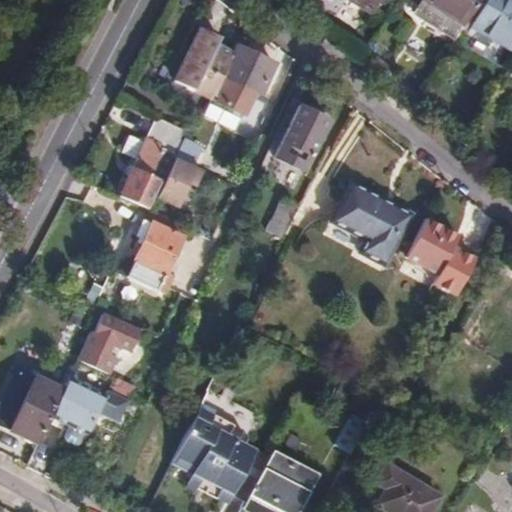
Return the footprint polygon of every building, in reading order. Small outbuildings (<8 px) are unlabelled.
[(337,0),(369,19),(381,0),(337,0)] [(423,0),(464,26),(480,0),(423,0)] [(511,0),(497,0),(479,32),(511,50),(511,0)] [(198,97),(220,51),(212,46),(215,39),(198,31),(173,84),(198,97)] [(230,56),(220,51),(198,97),(209,102),(211,96),(218,100),(217,103),(243,117),(254,94),(257,95),(272,65),(234,47),(230,56)] [(274,99),(289,65),(279,60),(264,94),(274,99)] [(274,157),(302,170),(326,122),(298,108),(274,157)] [(182,132),(154,119),(140,150),(126,144),(118,162),(131,169),(117,198),(144,211),(182,132)] [(178,157),(200,161),(203,142),(181,139),(178,157)] [(186,183),(191,186),(192,186),(199,171),(176,158),(156,199),(174,208),(181,194),(186,183)] [(322,172),(305,203),(327,214),(343,184),(322,172)] [(186,195),(191,186),(186,183),(181,194),(186,195)] [(354,256),(380,269),(407,216),(390,207),(388,211),(370,203),(372,197),(346,184),(326,224),(361,242),(354,256)] [(281,239),(297,207),(282,200),(267,231),(281,239)] [(184,229),(161,219),(157,228),(180,239),(184,229)] [(455,237),(424,221),(403,259),(435,276),(430,285),(453,297),(472,260),(449,248),(455,237)] [(180,239),(157,228),(143,222),(136,237),(142,240),(124,279),(154,294),(180,239)] [(470,342),(511,365),(511,318),(490,306),(470,342)] [(99,316),(77,362),(93,369),(105,375),(119,346),(124,349),(121,357),(126,359),(137,333),(99,316)] [(39,436),(36,442),(57,452),(55,456),(68,463),(70,458),(74,460),(84,438),(105,447),(116,422),(127,401),(111,393),(107,392),(68,374),(61,389),(58,396),(39,436)] [(8,429),(36,442),(39,436),(58,396),(61,389),(32,377),(8,429)] [(347,455),(364,424),(327,403),(323,412),(300,401),(287,424),(347,455)] [(191,419),(168,467),(205,486),(202,491),(225,503),(228,498),(244,506),(268,459),(255,452),(252,457),(234,447),(239,437),(217,426),(214,431),(191,419)] [(244,506),(241,510),(244,511),(295,511),(312,480),(270,457),(268,459),(244,506)] [(382,464),(370,485),(384,493),(375,508),(381,511),(431,511),(440,498),(382,464)]
